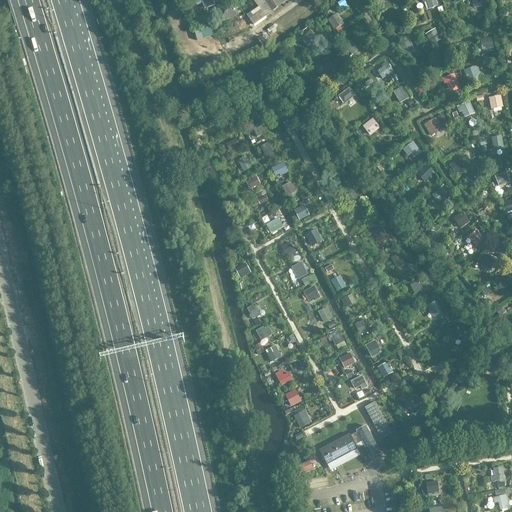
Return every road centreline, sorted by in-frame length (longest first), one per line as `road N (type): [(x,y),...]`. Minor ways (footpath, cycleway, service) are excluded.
road 1 (motorway): [(197,511),(162,357),(60,0)]
road 2 (motorway): [(26,0),(115,302),(161,511)]
road 3 (unclassified): [(59,511),(0,249)]
